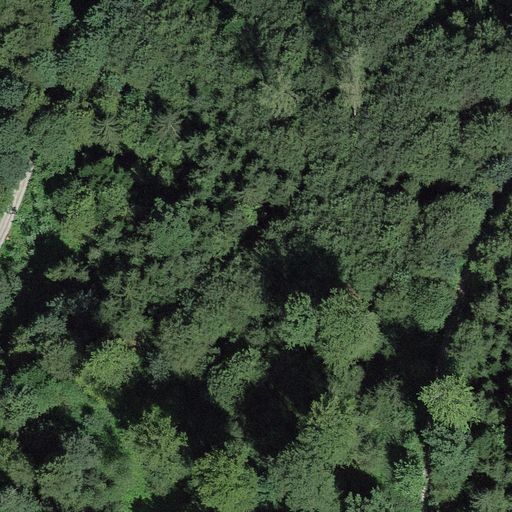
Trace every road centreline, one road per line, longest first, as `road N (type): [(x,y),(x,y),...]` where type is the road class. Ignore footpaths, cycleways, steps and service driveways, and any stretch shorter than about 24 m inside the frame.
road 1 (track): [(511,197),(484,232),(450,307),(424,420),(425,511)]
road 2 (track): [(0,236),(61,66),(99,0)]
